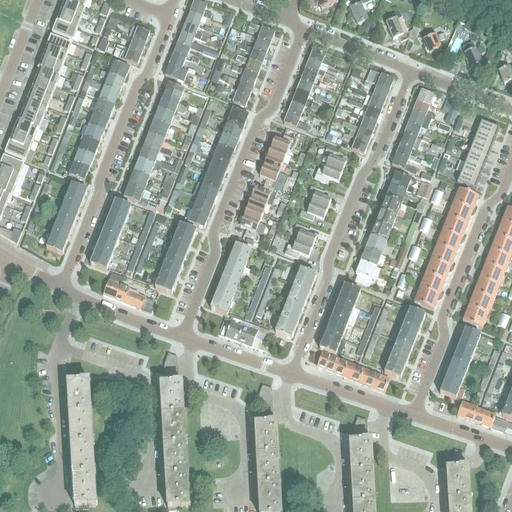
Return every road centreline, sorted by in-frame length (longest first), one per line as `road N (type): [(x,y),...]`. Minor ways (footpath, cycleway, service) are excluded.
road 1 (residential): [(181,337),(256,122),(273,105),(303,28)]
road 2 (residential): [(410,71),(328,257),(326,285),(290,373)]
road 3 (residential): [(168,14),(59,287)]
road 4 (residential): [(413,416),(484,208),(511,166)]
road 5 (residential): [(146,482),(153,454),(145,379),(58,346)]
road 6 (residential): [(239,492),(243,417),(192,388),(192,341)]
road 7 (residential): [(334,507),(337,449),(288,422),(290,373)]
road 8 (residential): [(53,499),(62,468),(58,346)]
road 9 (residential): [(433,511),(428,475),(383,449),(386,407)]
